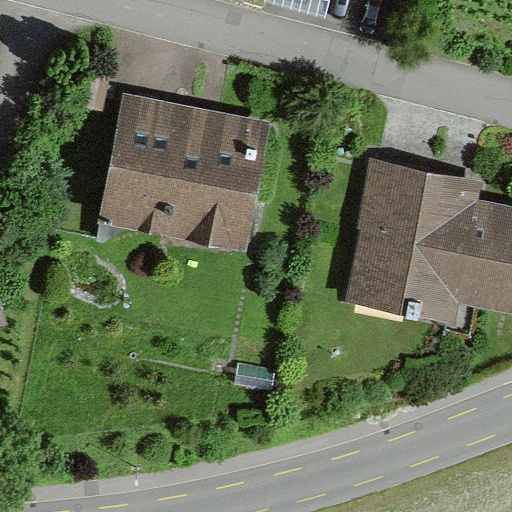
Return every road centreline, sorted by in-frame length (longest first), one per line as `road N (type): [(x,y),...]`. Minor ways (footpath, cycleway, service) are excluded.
road 1 (residential): [(511,110),(119,0)]
road 2 (tertiary): [(187,511),(363,471),(511,414)]
road 3 (residential): [(0,118),(33,0)]
